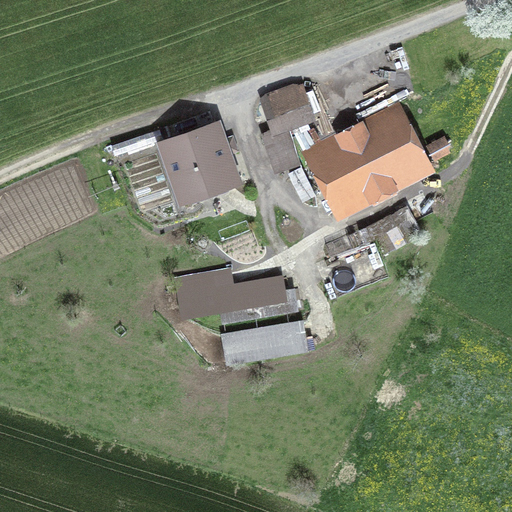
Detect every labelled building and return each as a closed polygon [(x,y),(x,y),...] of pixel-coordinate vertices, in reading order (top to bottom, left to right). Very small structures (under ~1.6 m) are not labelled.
[(302,96),(274,108),(288,141),(316,129),(302,96)] [(341,212),(422,170),(396,120),(304,162),(310,174),(319,170),(341,212)] [(189,199),(187,194),(231,179),(222,154),(234,150),(229,138),(218,142),(213,127),(156,147),(175,203),(189,199)] [(402,236),(392,242),(401,256),(411,249),(402,236)] [(177,316),(217,309),(219,322),(292,309),(289,290),(279,292),(277,278),(174,297),(177,316)] [(300,353),(295,324),(222,337),(227,366),(300,353)]
